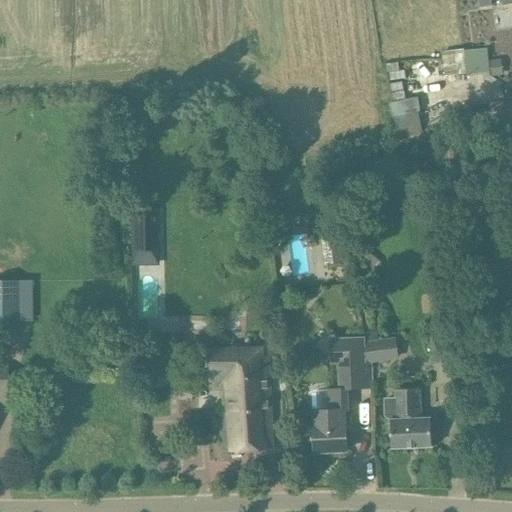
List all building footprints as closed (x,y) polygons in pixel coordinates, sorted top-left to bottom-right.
[(501,60),(490,61),(492,77),(503,75),(501,60)] [(159,265),(159,213),(132,213),(132,265),(159,265)] [(0,327),(17,327),(17,282),(0,281),(0,327)] [(376,332),(364,334),(365,338),(366,363),(370,363),(384,361),(381,340),(378,341),(376,332)] [(450,362),(448,335),(432,336),(434,363),(450,362)] [(363,338),(329,340),(331,365),(338,364),(339,388),(371,387),(370,363),(366,363),(365,338),(363,338)] [(113,342),(112,368),(128,368),(128,343),(113,342)] [(273,430),(269,348),(206,349),(207,386),(217,386),(222,452),(274,450),(273,430)] [(156,360),(155,360),(154,360),(152,361),(149,362),(148,362),(147,363),(145,365),(144,367),(143,368),(142,370),(142,371),(142,373),(142,376),(143,378),(143,379),(144,381),(145,382),(147,383),(148,384),(149,385),(151,386),(153,386),(154,386),(156,386),(157,386),(159,386),(160,385),(162,384),(164,383),(165,382),(166,380),(167,379),(167,378),(168,376),(168,375),(168,372),(168,370),(167,369),(166,367),(166,366),(164,364),(162,363),(161,362),(158,361),(156,360)] [(422,418),(420,388),(395,389),(395,398),(384,399),(385,416),(390,419),(392,449),(432,447),(431,417),(422,418)] [(328,410),(312,411),(313,433),(314,453),(347,451),(345,411),(349,411),(348,391),(348,389),(327,390),(328,410)]
